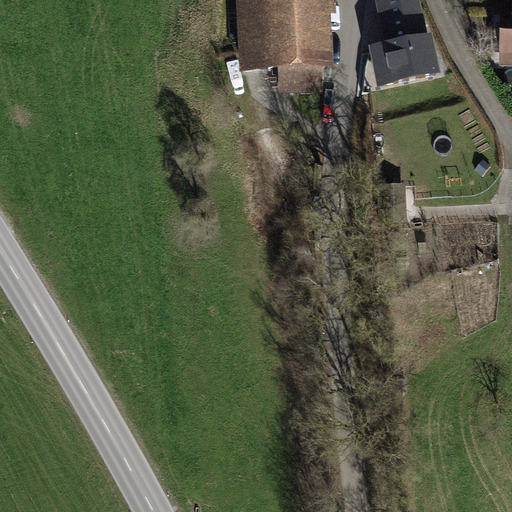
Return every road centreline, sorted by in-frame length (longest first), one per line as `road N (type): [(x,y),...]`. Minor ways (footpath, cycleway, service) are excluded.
road 1 (unclassified): [(363,511),(341,121)]
road 2 (tertiary): [(154,511),(0,247)]
road 3 (residential): [(341,121),(345,0)]
